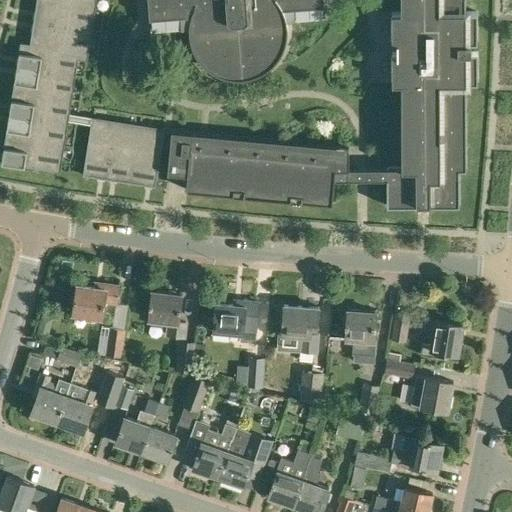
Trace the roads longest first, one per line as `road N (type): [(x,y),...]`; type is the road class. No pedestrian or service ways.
road 1 (residential): [(511,265),(223,250),(36,223)]
road 2 (residential): [(205,511),(0,437)]
road 3 (residential): [(482,463),(511,299)]
road 4 (residential): [(0,373),(36,223)]
